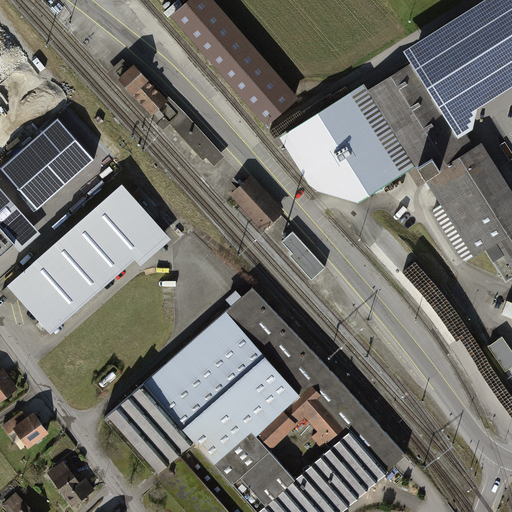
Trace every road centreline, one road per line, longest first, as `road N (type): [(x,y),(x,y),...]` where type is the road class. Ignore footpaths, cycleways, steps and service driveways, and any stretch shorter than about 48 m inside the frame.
road 1 (tertiary): [(82,0),(335,251),(483,443),(506,460)]
road 2 (unknown): [(75,434),(176,344),(190,307),(179,257)]
road 3 (residential): [(0,331),(134,511)]
